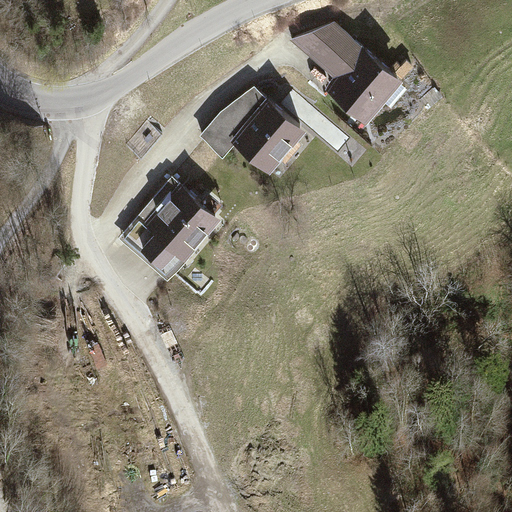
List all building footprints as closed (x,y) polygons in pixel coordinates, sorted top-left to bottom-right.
[(368,117),(402,74),(334,19),(291,36),(337,77),(333,82),(329,86),(368,117)] [(222,152),(234,138),(237,133),(269,95),(254,83),(222,106),(199,133),(222,152)] [(305,124),(269,95),(237,133),(234,138),(269,167),(305,124)] [(161,133),(147,120),(127,144),(141,156),(161,133)] [(168,275),(183,257),(148,227),(168,203),(186,181),(174,171),(120,235),(168,275)] [(222,211),(186,181),(168,203),(148,227),(183,257),(222,211)]
